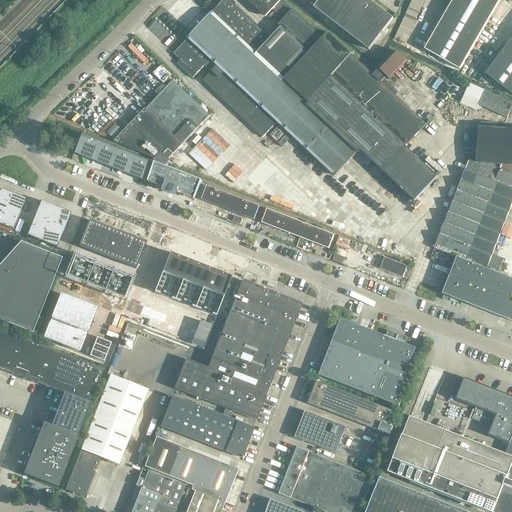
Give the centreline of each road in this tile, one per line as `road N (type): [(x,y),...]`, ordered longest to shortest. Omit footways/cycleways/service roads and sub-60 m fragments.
road 1 (unclassified): [(332,284),(61,178),(14,132)]
road 2 (unclassified): [(243,511),(332,284)]
road 3 (unclassified): [(511,355),(332,284)]
road 4 (unclassified): [(14,132),(151,0)]
road 5 (unclassified): [(3,509),(34,407),(0,393)]
